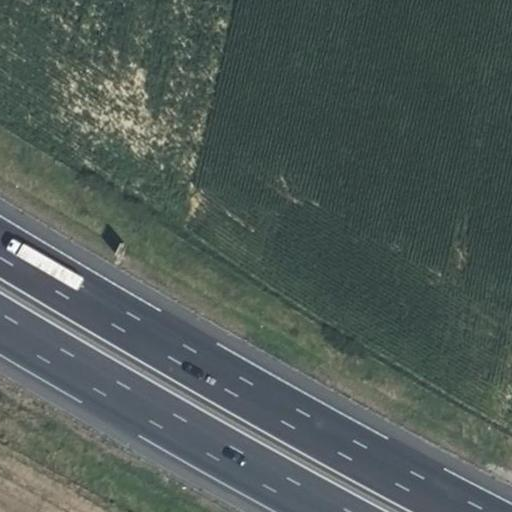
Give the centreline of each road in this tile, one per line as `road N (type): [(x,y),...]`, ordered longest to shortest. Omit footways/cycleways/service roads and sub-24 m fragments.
road 1 (motorway): [(459,511),(0,254)]
road 2 (motorway): [(0,326),(323,511)]
